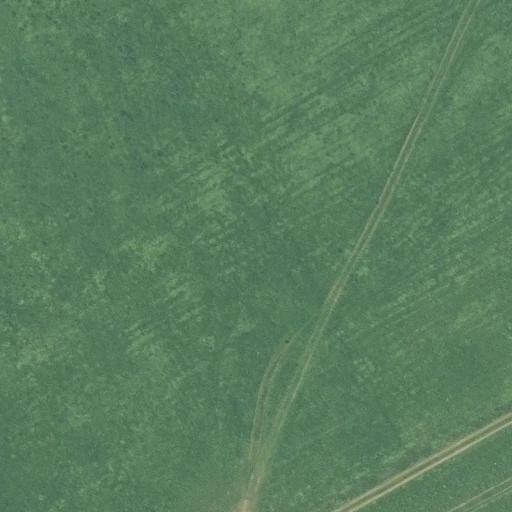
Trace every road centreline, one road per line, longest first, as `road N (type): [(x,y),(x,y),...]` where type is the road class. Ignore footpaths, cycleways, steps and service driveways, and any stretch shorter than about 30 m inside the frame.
road 1 (track): [(162,0),(436,451)]
road 2 (track): [(436,451),(326,511)]
